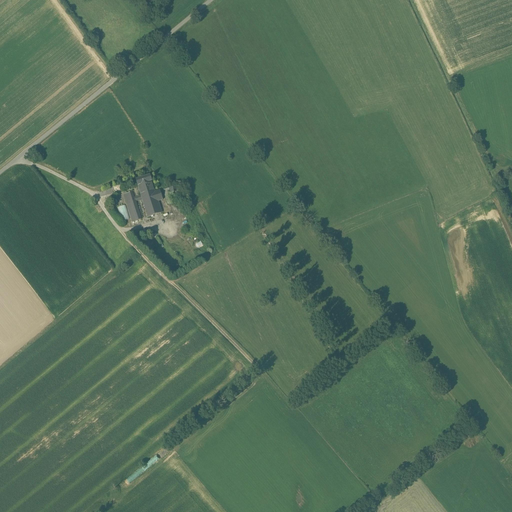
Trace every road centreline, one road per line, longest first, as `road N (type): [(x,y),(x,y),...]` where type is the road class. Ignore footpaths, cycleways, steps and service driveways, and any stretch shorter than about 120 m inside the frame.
road 1 (unclassified): [(211,0),(0,172)]
road 2 (track): [(295,414),(122,232)]
